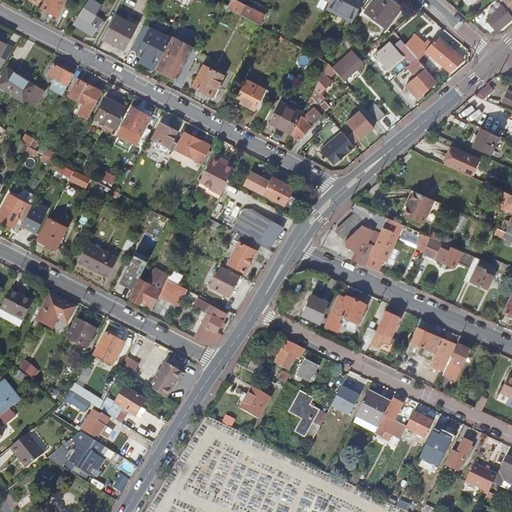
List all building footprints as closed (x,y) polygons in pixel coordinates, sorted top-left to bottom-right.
[(64,0),(45,0),(41,8),(57,16),(64,0)] [(101,6),(90,0),(88,0),(73,24),(92,36),(95,31),(97,32),(104,22),(95,16),(101,6)] [(264,14),(235,0),(231,0),(227,8),(259,24),(264,14)] [(363,0),(330,0),(330,2),(326,8),(352,22),(363,0)] [(402,8),(390,0),(375,0),(366,12),(387,28),(402,8)] [(506,7),(504,5),(496,12),(493,8),(489,11),(492,15),(487,20),(497,31),(511,18),(511,17),(505,8),(506,7)] [(136,27),(115,15),(102,39),(123,50),(136,27)] [(135,54),(156,65),(169,41),(148,30),(135,54)] [(193,47),(172,36),(169,41),(156,65),(155,68),(176,79),(193,47)] [(0,68),(15,46),(0,38),(0,68)] [(438,39),(426,52),(449,72),(461,62),(461,58),(438,39)] [(402,58),(389,43),(375,56),(387,70),(402,58)] [(420,49),(414,56),(417,59),(418,60),(424,53),(420,49)] [(337,65),(332,61),(330,65),(336,73),(343,81),(362,64),(352,52),(337,65)] [(425,68),(418,60),(417,59),(414,62),(413,62),(406,68),(413,75),(417,72),(419,74),(405,86),(414,96),(419,92),(421,95),(435,83),(424,69),(425,68)] [(56,87),(65,92),(74,74),(54,64),(49,75),(57,79),(55,83),(57,85),(56,87)] [(328,80),(336,73),(330,65),(328,64),(315,89),(319,93),(331,83),(328,80)] [(224,75),(204,65),(193,86),(213,96),(224,75)] [(0,80),(0,84),(25,100),(26,97),(35,84),(35,83),(9,67),(0,80)] [(235,100),(254,109),(265,90),(246,80),(235,100)] [(89,120),(104,92),(102,91),(83,81),(81,84),(77,82),(69,96),(85,105),(80,115),(89,120)] [(44,90),(35,84),(26,97),(36,103),(44,90)] [(268,92),(265,90),(254,109),(258,111),(268,92)] [(319,98),(314,92),(311,97),(315,101),(317,104),(320,102),(318,99),(319,98)] [(511,94),(507,92),(503,101),(511,104),(511,94)] [(101,127),(116,135),(129,110),(105,97),(93,117),(103,122),(101,127)] [(270,123),(291,134),(301,115),(281,104),(270,123)] [(375,105),(368,111),(379,122),(385,117),(375,105)] [(305,116),(302,114),(301,115),(291,134),(297,140),(303,133),(321,117),(313,108),(305,116)] [(119,135),(137,144),(150,117),(139,111),(138,114),(131,111),(119,135)] [(353,131),(360,139),(373,128),(359,111),(346,123),(353,131)] [(173,151),(177,144),(172,142),(177,132),(161,123),(152,141),(173,151)] [(473,145),(491,153),(498,136),(480,128),(473,145)] [(354,145),(360,139),(353,131),(347,137),(354,145)] [(320,150),(333,165),(354,147),(341,132),(320,150)] [(176,150),(202,163),(210,146),(185,133),(176,150)] [(36,154),(39,148),(36,147),(30,143),(27,149),(36,154)] [(444,162),(470,174),(477,159),(451,147),(444,162)] [(59,150),(55,157),(56,157),(67,163),(70,156),(59,150)] [(209,183),(223,191),(227,184),(237,166),(223,159),(224,156),(216,151),(202,176),(210,180),(209,183)] [(43,157),(54,163),(55,160),(56,157),(55,157),(51,155),(45,152),(43,157)] [(52,166),(86,185),(90,178),(71,167),(69,168),(55,160),(54,163),(52,166)] [(88,164),(84,172),(86,173),(91,176),(95,168),(88,164)] [(91,176),(90,178),(86,185),(86,186),(106,197),(111,187),(93,177),(91,176)] [(262,196),(283,207),(292,190),(271,179),(269,184),(253,176),(247,188),(262,196)] [(488,203),(511,213),(511,194),(495,187),(488,203)] [(422,224),(433,199),(413,190),(403,215),(422,224)] [(19,217),(26,203),(9,193),(0,210),(0,219),(13,227),(11,230),(17,233),(21,226),(24,220),(19,217)] [(335,229),(344,240),(370,217),(383,222),(385,217),(354,203),(349,209),(354,211),(335,229)] [(24,220),(21,226),(36,233),(46,214),(31,206),(24,220)] [(284,228),(254,212),(250,221),(240,215),(232,231),(237,233),(242,236),(255,243),(258,244),(270,250),(284,228)] [(346,246),(347,247),(354,250),(350,258),(364,264),(368,255),(383,222),(370,217),(344,240),(346,246)] [(403,225),(395,221),(385,217),(383,222),(368,255),(364,265),(373,269),(376,263),(379,264),(380,261),(386,264),(395,245),(403,225)] [(511,217),(508,225),(505,230),(503,236),(511,239),(511,217)] [(38,239),(55,248),(66,227),(49,218),(38,239)] [(216,227),(219,224),(208,218),(204,221),(216,227)] [(251,249),(255,243),(242,236),(237,233),(233,240),(239,243),(228,264),(244,273),(256,252),(251,249)] [(426,243),(430,237),(422,233),(418,240),(426,243)] [(453,266),(456,261),(461,250),(431,237),(430,237),(426,243),(423,251),(453,266)] [(80,261),(106,275),(115,258),(89,244),(80,261)] [(456,261),(469,267),(474,256),(461,250),(456,261)] [(132,290),(149,259),(135,252),(119,284),(132,290)] [(477,264),(480,259),(474,256),(469,267),(464,277),(486,288),(493,274),(484,270),(485,268),(477,264)] [(169,276),(154,268),(147,283),(140,279),(130,299),(139,304),(140,301),(153,308),(159,296),(167,280),(169,276)] [(209,287),(228,297),(238,278),(220,268),(209,287)] [(174,283),(167,280),(159,296),(178,306),(186,290),(174,283)] [(32,303),(9,290),(0,308),(0,317),(19,327),(32,303)] [(302,313),(320,322),(330,301),(312,293),(302,313)] [(75,308),(48,294),(35,319),(52,328),(58,318),(67,323),(75,308)] [(337,330),(340,324),(338,322),(342,316),(357,322),(365,304),(347,296),(346,297),(339,294),(325,325),(337,330)] [(511,294),(510,294),(502,312),(511,316),(511,294)] [(195,336),(207,343),(215,341),(219,334),(216,332),(219,326),(222,328),(224,324),(221,322),(225,314),(215,308),(197,298),(193,306),(202,311),(200,316),(204,318),(195,336)] [(400,317),(386,310),(376,331),(371,342),(377,345),(381,338),(388,342),(400,317)] [(354,330),(357,322),(342,316),(338,322),(340,324),(354,330)] [(68,337),(86,346),(96,329),(78,319),(68,337)] [(371,341),(376,329),(369,326),(364,338),(371,341)] [(412,340),(434,351),(441,338),(418,327),(412,340)] [(95,357),(111,366),(122,344),(106,335),(95,357)] [(295,357),(299,359),(305,349),(286,340),(281,348),(281,349),(274,361),(288,368),(295,357)] [(471,349),(457,342),(443,374),(456,380),(462,365),(463,366),(471,349)] [(139,365),(127,357),(120,370),(132,377),(139,365)] [(297,374),(310,381),(317,366),(304,360),(297,374)] [(25,362),(20,368),(31,377),(36,371),(25,362)] [(165,363),(149,388),(166,399),(182,373),(165,363)] [(278,379),(285,383),(290,375),(283,371),(278,379)] [(499,392),(511,398),(511,374),(508,373),(499,392)] [(0,384),(0,410),(3,414),(8,409),(20,400),(4,382),(0,384)] [(336,412),(342,415),(350,400),(356,402),(359,396),(354,393),(358,387),(351,383),(337,409),(338,409),(336,412)] [(114,403),(133,416),(143,400),(123,387),(114,403)] [(240,409),(257,419),(270,397),(252,387),(240,409)] [(294,431),(312,442),(320,426),(314,422),(321,410),(311,404),(315,398),(300,390),(289,411),(301,419),(294,431)] [(355,414),(378,426),(384,415),(389,404),(367,393),(355,414)] [(79,396),(76,402),(84,407),(88,402),(79,396)] [(392,435),(400,439),(406,428),(407,425),(399,421),(398,423),(394,421),(402,404),(393,400),(385,415),(384,415),(378,426),(374,434),(389,441),(392,435)] [(0,422),(11,413),(8,409),(3,414),(0,415),(0,422)] [(431,422),(413,413),(407,425),(406,428),(424,437),(431,422)] [(99,434),(107,439),(113,430),(105,425),(109,419),(102,414),(98,421),(89,415),(81,428),(96,439),(99,434)] [(433,438),(449,445),(456,430),(440,423),(433,438)] [(109,438),(114,441),(120,431),(116,428),(109,438)] [(104,446),(91,438),(80,431),(73,437),(81,441),(69,460),(56,451),(48,458),(83,480),(87,473),(89,475),(94,467),(97,469),(106,455),(103,454),(107,448),(104,446)] [(43,453),(28,433),(10,448),(16,455),(18,454),(21,457),(19,459),(26,467),(43,453)] [(456,452),(452,450),(445,464),(458,470),(472,444),(463,439),(456,452)] [(511,459),(506,457),(505,458),(498,473),(489,491),(483,504),(492,508),(502,487),(511,492),(511,459)] [(498,473),(474,462),(466,480),(489,491),(498,473)]
